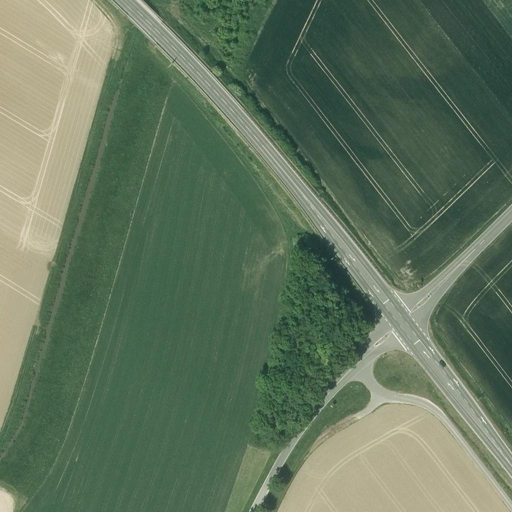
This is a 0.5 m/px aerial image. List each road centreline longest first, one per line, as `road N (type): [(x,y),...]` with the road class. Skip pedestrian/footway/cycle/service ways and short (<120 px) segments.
road 1 (secondary): [(124,0),(248,129),(403,325)]
road 2 (track): [(0,438),(115,56)]
road 3 (unclassified): [(252,511),(323,395),(403,325)]
road 4 (track): [(501,511),(373,349)]
road 5 (secondary): [(403,325),(511,466)]
road 6 (unclassified): [(403,325),(511,216)]
